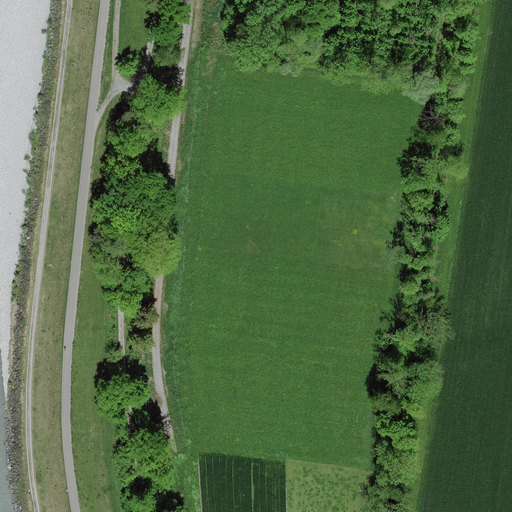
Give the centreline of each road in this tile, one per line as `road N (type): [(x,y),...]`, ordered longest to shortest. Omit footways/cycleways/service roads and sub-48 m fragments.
road 1 (track): [(148,511),(124,386),(124,265),(159,0)]
road 2 (track): [(41,511),(33,465),(34,338),(73,0)]
